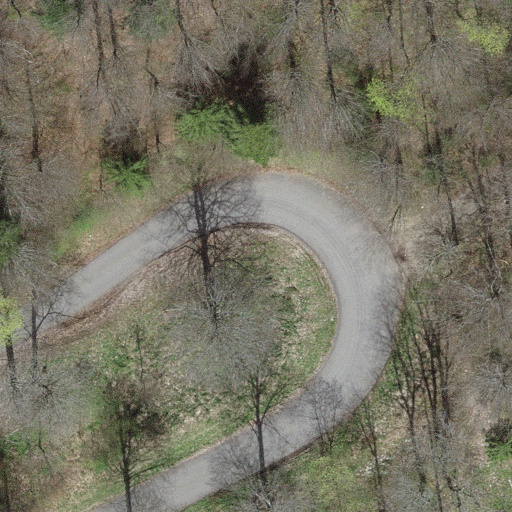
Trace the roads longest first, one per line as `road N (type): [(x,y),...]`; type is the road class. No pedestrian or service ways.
road 1 (unclassified): [(137,511),(320,413),(349,377),(373,301),(368,264),(347,232),(318,205),(280,196),(225,206),(0,354)]
road 2 (track): [(368,264),(511,163)]
